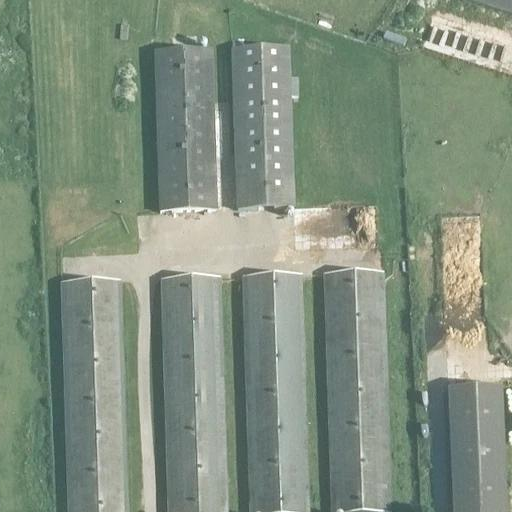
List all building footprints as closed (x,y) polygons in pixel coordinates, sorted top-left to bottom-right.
[(511,0),(459,0),(511,16),(511,0)] [(289,50),(230,52),(236,214),(294,212),(293,196),(293,177),(290,100),(298,101),(298,82),(290,82),(289,50)] [(154,55),(159,216),(217,214),(212,53),(154,55)] [(421,274),(421,307),(433,307),(433,274),(421,274)] [(382,277),(324,279),(332,511),(331,511),(390,511),(390,508),(387,422),(382,277)] [(308,511),(301,280),(242,282),(250,511),(308,511)] [(227,511),(219,283),(160,285),(168,511),(227,511)] [(127,511),(119,286),(60,288),(68,511),(127,511)] [(452,511),(507,511),(501,389),(446,392),(452,511)]
